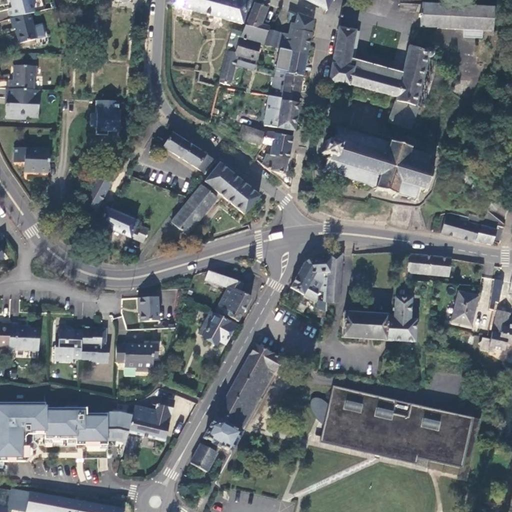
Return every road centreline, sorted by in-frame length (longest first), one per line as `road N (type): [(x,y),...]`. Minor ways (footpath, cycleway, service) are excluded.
road 1 (unclassified): [(291,236),(285,201),(163,107),(155,73),(161,0)]
road 2 (tertiary): [(158,489),(259,319),(291,236)]
road 3 (secondary): [(291,236),(129,278),(69,265),(41,242)]
road 4 (secondary): [(511,256),(327,231),(291,236)]
road 5 (residential): [(329,20),(300,154)]
